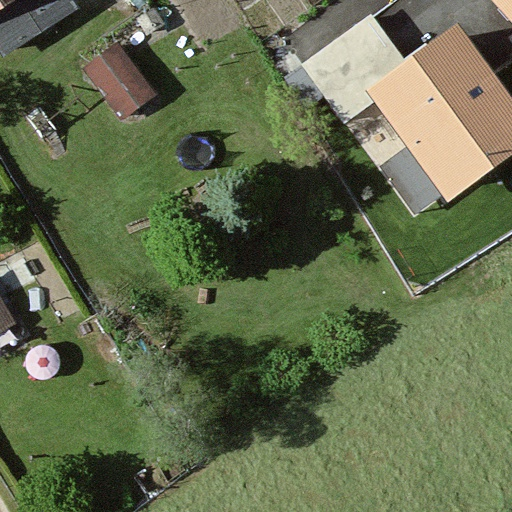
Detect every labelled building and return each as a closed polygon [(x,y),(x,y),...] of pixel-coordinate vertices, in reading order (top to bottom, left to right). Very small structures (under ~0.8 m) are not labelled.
[(0,33),(8,46),(53,16),(42,0),(26,0),(0,17),(0,33)] [(511,0),(491,0),(511,23),(511,0)] [(370,24),(303,70),(343,129),(379,106),(411,83),(370,24)] [(116,40),(80,63),(118,121),(154,98),(116,40)] [(411,83),(379,106),(444,198),(511,149),(511,132),(455,52),(411,83)] [(0,325),(20,314),(0,279),(0,325)]
